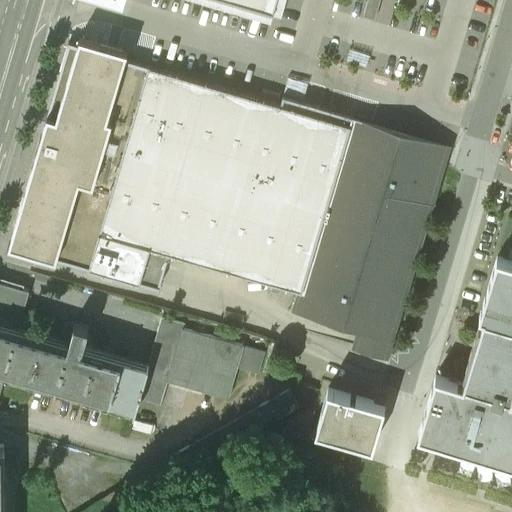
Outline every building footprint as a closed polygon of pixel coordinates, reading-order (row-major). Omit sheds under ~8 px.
[(227,0),(273,13),(274,10),(273,10),(276,0),(227,0)] [(367,0),(363,14),(374,18),(379,0),(367,0)] [(127,49),(80,35),(78,43),(68,40),(9,243),(56,257),(80,178),(93,182),(112,118),(107,116),(125,57),(127,49)] [(205,80),(179,73),(179,72),(176,71),(176,72),(150,64),(150,63),(147,62),(147,63),(125,57),(107,116),(112,118),(93,182),(80,178),(56,257),(116,275),(126,240),(184,256),(183,258),(187,259),(187,257),(212,265),(212,266),(215,267),(216,266),(241,273),(241,274),(244,275),(245,274),(270,282),(270,283),(273,284),(273,283),(299,290),(300,291),(348,129),(349,130),(354,115),(283,94),(280,102),(265,98),(265,97),(262,96),(262,97),(236,90),(236,89),(234,88),(233,89),(207,81),(208,80),(205,79),(205,80)] [(349,130),(348,129),(300,291),(299,290),(293,310),(392,338),(445,158),(349,130)] [(417,436),(511,464),(511,398),(511,399),(511,398),(511,260),(497,256),(479,316),(483,317),(481,326),(478,325),(463,374),(466,375),(463,384),(435,376),(417,436)] [(29,289),(0,280),(0,389),(6,370),(136,407),(135,412),(136,412),(149,364),(148,364),(147,369),(17,331),(29,289)] [(185,322),(162,315),(149,356),(173,363),(185,322)] [(265,352),(242,345),(236,366),(258,373),(265,352)] [(289,389),(168,456),(178,474),(299,407),(289,389)] [(385,406),(327,389),(315,431),(372,448),(385,406)] [(149,470),(121,488),(133,507),(177,478),(149,470)] [(121,488),(83,511),(125,511),(133,507),(121,488)]
